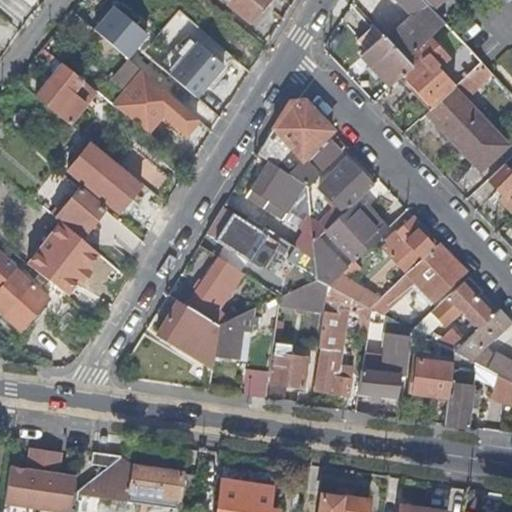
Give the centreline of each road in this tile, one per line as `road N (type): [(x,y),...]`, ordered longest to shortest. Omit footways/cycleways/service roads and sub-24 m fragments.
road 1 (tertiary): [(68,398),(511,463)]
road 2 (residential): [(289,56),(68,398)]
road 3 (residential): [(511,290),(289,56)]
